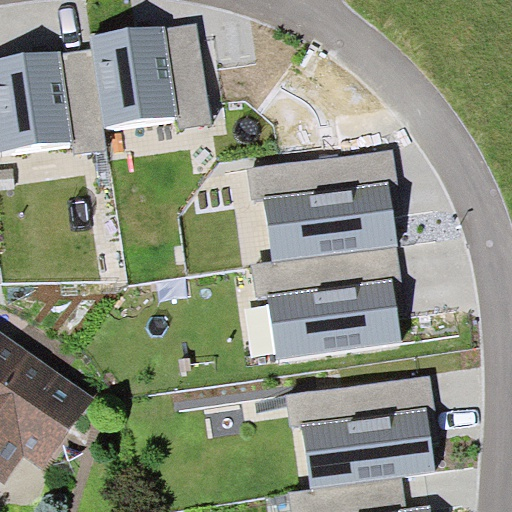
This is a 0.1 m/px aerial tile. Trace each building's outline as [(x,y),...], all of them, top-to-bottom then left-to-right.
[(197,23),(166,27),(178,116),(180,128),(211,124),(197,23)] [(166,24),(90,34),(92,49),(103,126),(178,116),(166,27),(166,24)] [(61,49),(0,57),(0,151),(74,142),(62,53),(61,49)] [(92,49),(62,53),(74,142),(75,153),(106,149),(103,126),(92,49)] [(394,150),(246,168),(251,204),(265,202),(265,197),(389,181),(390,187),(398,186),(394,150)] [(389,181),(265,197),(265,202),(273,260),(397,245),(390,187),(389,181)] [(273,260),(252,262),(256,297),(268,295),(393,280),(393,282),(402,281),(397,245),(273,260)] [(393,280),(268,295),(278,360),(402,342),(393,282),(393,280)] [(93,397),(0,330),(0,480),(4,483),(25,455),(43,467),(93,397)] [(301,419),(427,403),(434,402),(431,375),(285,393),(289,425),(301,423),(301,419)] [(427,403),(301,419),(301,423),(310,486),(401,474),(436,469),(427,403)] [(333,511),(405,503),(401,474),(310,486),(289,489),(292,511),(333,511)] [(405,503),(333,511),(432,511),(431,499),(405,503)]
